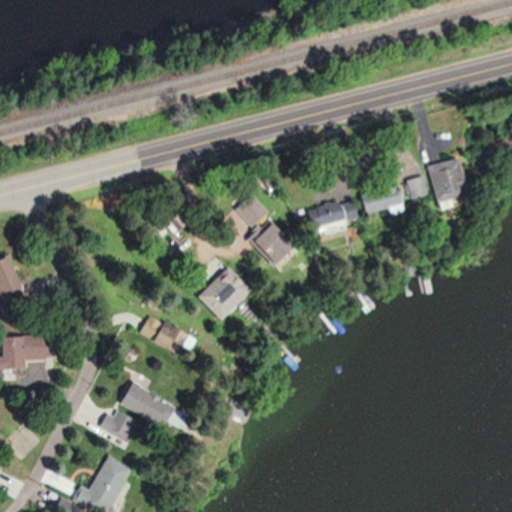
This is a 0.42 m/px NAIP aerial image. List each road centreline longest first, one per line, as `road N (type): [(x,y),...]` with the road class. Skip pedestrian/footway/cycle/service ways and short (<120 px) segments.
road 1 (secondary): [(511,63),(0,195)]
road 2 (residential): [(24,189),(89,337),(85,388),(9,511)]
